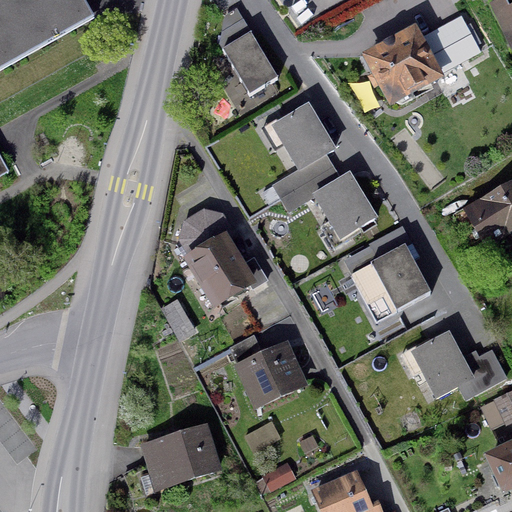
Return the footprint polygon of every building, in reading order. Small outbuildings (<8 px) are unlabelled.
[(79,0),(19,0),(0,10),(0,75),(93,26),(79,0)] [(511,0),(502,0),(493,5),(511,42),(511,0)] [(391,100),(430,80),(480,55),(461,18),(372,63),(391,100)] [(249,100),(278,84),(251,37),(223,53),(249,100)] [(310,109),(274,129),(298,172),(333,152),(310,109)] [(348,178),(315,197),(339,238),(372,220),(348,178)] [(488,249),(511,235),(511,191),(469,215),(488,249)] [(206,299),(244,278),(223,240),(185,261),(206,299)] [(377,326),(429,297),(404,252),(352,281),(377,326)] [(450,335),(416,353),(439,398),(473,381),(450,335)] [(261,412),(299,391),(278,353),(240,373),(261,412)] [(511,393),(495,401),(504,422),(511,418),(511,393)] [(205,429),(145,447),(146,449),(154,475),(166,471),(170,485),(217,471),(205,429)] [(511,452),(491,464),(507,494),(511,491),(511,452)] [(323,511),(370,511),(357,480),(317,496),(323,511)]
